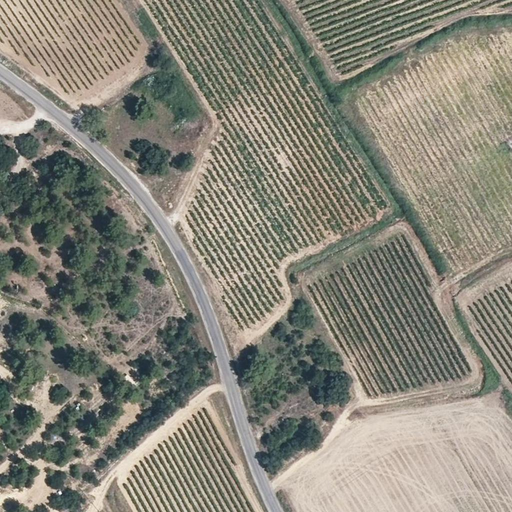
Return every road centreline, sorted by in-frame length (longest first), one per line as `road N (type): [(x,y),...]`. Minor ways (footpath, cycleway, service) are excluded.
road 1 (tertiary): [(0,74),(66,123),(167,233),(221,351),(274,511)]
road 2 (unknown): [(100,494),(131,455),(200,396),(232,391)]
